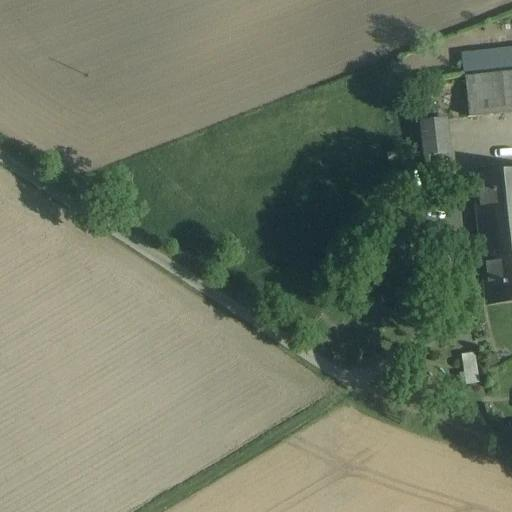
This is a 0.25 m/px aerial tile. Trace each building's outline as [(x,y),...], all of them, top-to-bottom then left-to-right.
[(511,48),(462,54),(465,78),(511,73),(511,48)] [(511,73),(465,78),(469,119),(511,114),(511,73)] [(446,121),(422,123),(425,156),(449,153),(446,121)] [(511,173),(474,178),(481,238),(483,258),(487,301),(511,298),(511,173)] [(481,238),(463,240),(465,260),(483,258),(481,238)] [(478,353),(464,354),(467,383),(480,381),(478,353)]
